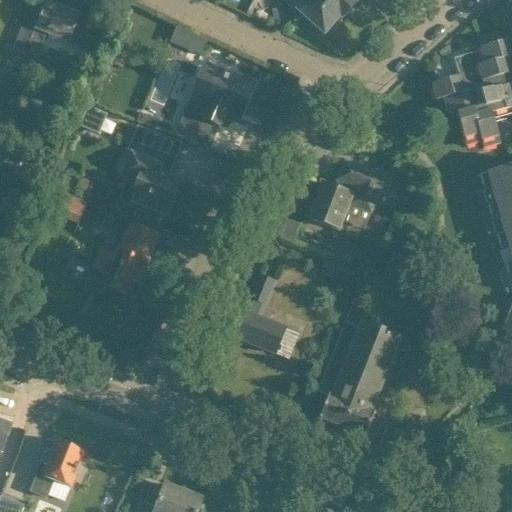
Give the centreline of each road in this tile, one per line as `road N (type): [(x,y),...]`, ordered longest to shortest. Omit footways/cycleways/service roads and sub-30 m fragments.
road 1 (residential): [(146,412),(231,205),(342,93)]
road 2 (secondary): [(404,511),(146,412)]
road 3 (residential): [(342,93),(318,69),(166,0)]
road 4 (secondary): [(146,412),(0,355)]
road 5 (residential): [(342,93),(448,0)]
